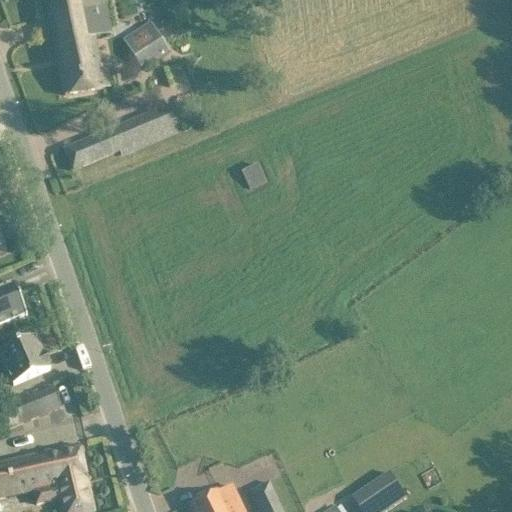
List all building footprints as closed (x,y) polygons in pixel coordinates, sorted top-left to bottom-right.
[(45,0),(65,97),(105,89),(99,59),(95,39),(110,36),(103,0),(45,0)] [(123,40),(139,65),(166,48),(150,23),(123,40)] [(64,152),(73,173),(120,153),(122,158),(182,133),(172,107),(64,152)] [(0,291),(0,328),(27,316),(14,285),(0,291)] [(13,387),(50,372),(48,367),(50,367),(45,357),(44,357),(36,339),(0,354),(0,355),(5,368),(0,370),(0,387),(11,382),(13,387)] [(35,396),(0,410),(0,428),(1,431),(2,434),(43,417),(62,409),(53,388),(35,396)] [(92,511),(86,482),(87,482),(79,447),(60,451),(0,465),(0,502),(33,494),(36,507),(61,501),(63,511),(92,511)] [(350,495),(360,511),(377,511),(374,507),(378,505),(382,511),(407,497),(391,471),(350,495)] [(258,511),(282,511),(269,484),(250,493),(258,511)] [(227,511),(227,510),(239,505),(231,488),(219,494),(218,492),(190,506),(192,511),(227,511)]
